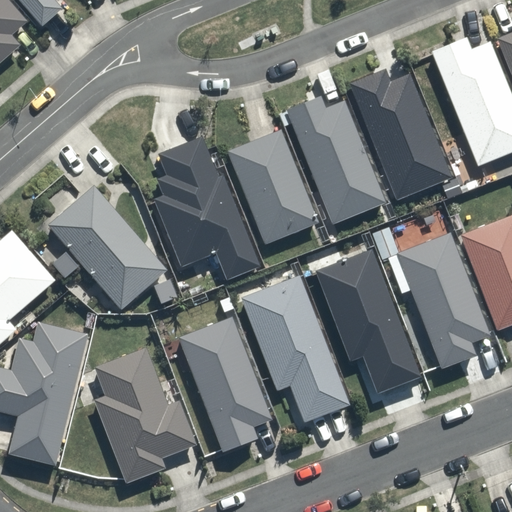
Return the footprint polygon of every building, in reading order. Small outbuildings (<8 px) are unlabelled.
[(9,31),(25,17),(9,0),(0,0),(0,68),(24,47),(9,31)] [(17,0),(41,26),(62,7),(55,0),(17,0)] [(511,29),(494,37),(511,79),(511,29)] [(511,153),(511,90),(490,39),(471,47),(465,33),(428,48),(478,167),(511,153)] [(451,178),(410,72),(389,81),(383,66),(348,80),(395,200),(451,178)] [(387,200),(347,101),(323,111),(316,95),(284,108),(331,223),(387,200)] [(320,221),(280,128),(224,152),(264,245),(320,221)] [(259,263),(214,151),(208,153),(201,135),(156,153),(164,174),(146,181),(180,266),(213,252),(224,278),(259,263)] [(68,278),(82,265),(121,307),(166,265),(92,186),(48,228),(67,249),(53,262),(68,278)] [(511,323),(511,208),(457,228),(495,330),(511,323)] [(0,237),(0,343),(34,314),(26,305),(57,278),(13,227),(0,237)] [(469,339),(491,331),(454,233),(397,255),(440,368),(475,355),(469,339)] [(311,272),(346,362),(353,360),(368,399),(423,378),(373,249),(311,272)] [(238,299),(276,392),(285,389),(299,424),(351,403),(300,274),(238,299)] [(223,456),(255,444),(249,430),(274,420),(232,311),(175,333),(223,456)] [(0,365),(0,409),(12,412),(2,454),(55,467),(87,334),(38,323),(32,346),(14,342),(8,367),(0,365)] [(143,347),(95,366),(108,398),(93,404),(124,485),(165,469),(161,461),(196,447),(177,400),(165,405),(143,347)]
